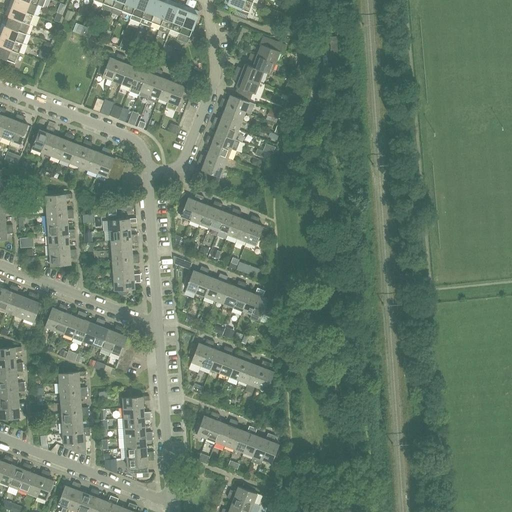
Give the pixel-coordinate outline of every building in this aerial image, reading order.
[(12,0),(15,1),(13,6),(33,14),(37,4),(25,0),(12,0)] [(115,0),(113,6),(122,10),(126,0),(115,0)] [(126,0),(122,10),(132,13),(137,0),(126,0)] [(137,0),(132,13),(130,19),(140,22),(148,0),(137,0)] [(148,0),(140,22),(149,26),(152,21),(151,21),(159,0),(148,0)] [(150,26),(159,29),(169,4),(164,2),(164,0),(159,0),(151,21),(152,21),(150,26)] [(249,11),(253,2),(248,0),(225,0),(224,2),(249,11)] [(159,29),(161,24),(170,28),(180,4),(175,2),(174,6),(169,4),(159,29)] [(62,14),(66,5),(60,3),(57,11),(57,12),(62,14)] [(170,28),(180,32),(188,11),(183,9),(184,6),(180,4),(170,28)] [(7,10),(6,14),(30,24),(33,14),(13,6),(11,11),(7,10)] [(190,36),(199,11),(194,9),(193,13),(188,11),(180,32),(190,36)] [(67,10),(64,17),(69,19),(70,18),(71,18),(73,14),(71,13),(72,12),(67,10)] [(8,20),(6,25),(26,33),(30,24),(6,14),(4,19),(8,20)] [(0,29),(0,28),(0,33),(22,43),(26,33),(6,25),(4,30),(0,29)] [(0,44),(19,52),(22,43),(0,33),(0,39),(0,40),(0,44)] [(262,44),(258,55),(257,56),(275,62),(279,51),(283,53),(286,45),(262,36),(260,43),(262,44)] [(0,56),(15,62),(19,52),(0,44),(0,56)] [(46,52),(40,50),(38,56),(44,58),(46,52)] [(170,59),(169,60),(180,64),(181,63),(184,54),(173,50),(172,54),(170,59)] [(102,76),(112,79),(121,55),(118,53),(115,59),(109,57),(102,76)] [(255,62),(253,66),(253,67),(263,70),(263,71),(271,74),(275,62),(257,56),(258,55),(251,53),(249,59),(255,62)] [(112,79),(121,83),(128,64),(123,62),(126,56),(121,55),(112,79)] [(121,83),(131,87),(129,91),(140,62),(136,60),(134,66),(128,64),(121,83)] [(129,91),(138,94),(147,71),(142,69),(144,63),(140,62),(129,91)] [(238,66),(235,73),(259,82),(263,71),(263,70),(253,67),(253,66),(246,63),(244,68),(238,66)] [(138,94),(140,90),(149,94),(159,69),(155,67),(153,73),(147,71),(138,94)] [(163,71),(159,69),(149,94),(150,94),(148,99),(157,103),(159,98),(159,97),(166,78),(161,76),(163,71)] [(254,93),(259,82),(235,73),(233,79),(239,81),(237,87),(241,88),(238,95),(250,99),(253,92),(254,93)] [(171,81),(166,78),(159,97),(159,98),(168,101),(178,76),(174,75),(171,81)] [(182,78),(178,76),(168,101),(178,105),(179,101),(182,102),(185,95),(182,94),(185,86),(179,84),(182,78)] [(222,98),(221,102),(245,111),(249,101),(230,94),(228,100),(222,98)] [(282,114),(290,117),(298,97),(290,94),(282,114)] [(221,102),(219,105),(225,108),(223,113),(242,120),(245,111),(221,102)] [(0,112),(0,135),(1,136),(9,117),(3,115),(6,109),(2,108),(0,112)] [(267,115),(276,119),(278,113),(270,110),(267,115)] [(152,116),(144,112),(141,119),(149,123),(152,116)] [(1,136),(11,140),(20,115),(17,113),(14,119),(9,117),(1,136)] [(215,116),(213,120),(238,130),(242,120),(223,113),(221,119),(215,116)] [(11,140),(21,143),(22,139),(26,140),(29,133),(25,132),(28,124),(22,122),(25,116),(20,115),(11,140)] [(137,120),(130,117),(128,123),(134,126),(137,120)] [(213,120),(212,124),(218,126),(216,132),(235,139),(238,130),(213,120)] [(175,134),(178,127),(178,126),(171,123),(167,131),(175,134)] [(39,129),(32,148),(41,151),(51,127),(47,125),(45,131),(39,129)] [(41,151),(51,155),(58,136),(53,134),(55,128),(51,127),(41,151)] [(263,130),(261,137),(268,140),(270,135),(272,136),(273,132),(270,131),(269,133),(263,130)] [(51,155),(60,159),(70,134),(66,132),(63,138),(58,136),(51,155)] [(208,135),(206,139),(231,148),(235,139),(216,132),(214,137),(208,135)] [(60,159),(70,162),(77,143),(71,141),(74,135),(70,134),(60,159)] [(70,162),(79,166),(89,141),(84,139),(82,145),(77,143),(70,162)] [(206,139),(205,143),(211,145),(209,150),(228,158),(231,148),(206,139)] [(79,166),(88,169),(95,150),(90,148),(92,142),(89,141),(79,166)] [(88,169),(98,173),(107,148),(103,147),(101,153),(95,150),(88,169)] [(111,168),(113,162),(114,158),(109,156),(111,150),(107,148),(98,173),(107,177),(109,173),(111,168)] [(206,156),(201,154),(199,157),(224,167),(228,158),(209,150),(206,156)] [(115,156),(114,158),(113,162),(124,166),(126,160),(115,156)] [(199,157),(198,161),(204,163),(201,169),(220,177),(224,167),(199,157)] [(253,158),(251,164),(256,166),(255,168),(259,170),(262,160),(259,159),(258,160),(253,158)] [(122,172),(124,166),(113,162),(111,168),(122,172)] [(8,173),(8,168),(0,169),(0,179),(3,179),(2,173),(8,173)] [(120,178),(122,172),(111,168),(109,173),(120,178)] [(118,183),(120,178),(109,173),(107,177),(106,179),(118,183)] [(0,179),(0,189),(10,189),(9,184),(3,185),(3,179),(0,179)] [(115,189),(118,183),(106,179),(104,184),(115,189)] [(113,194),(115,189),(104,184),(102,190),(113,194)] [(0,189),(0,199),(4,199),(4,193),(10,193),(10,189),(0,189)] [(72,193),(46,195),(46,205),(67,204),(66,198),(72,197),(72,193)] [(200,195),(196,193),(194,199),(188,197),(180,216),(190,220),(200,195)] [(190,220),(200,223),(207,204),(201,202),(204,196),(200,195),(190,220)] [(0,199),(0,209),(11,209),(11,204),(5,205),(4,199),(0,199)] [(212,206),(207,204),(200,223),(209,227),(219,202),(215,200),(212,206)] [(209,227),(218,230),(226,211),(220,209),(222,203),(219,202),(209,227)] [(46,205),(47,215),(73,213),(73,209),(67,210),(67,204),(46,205)] [(231,213),(226,211),(218,230),(228,234),(237,209),(233,207),(231,213)] [(0,209),(0,219),(6,219),(5,213),(11,213),(11,209),(0,209)] [(228,234),(237,237),(244,219),(239,216),(241,210),(237,209),(228,234)] [(47,215),(48,225),(68,224),(68,218),(74,217),(73,213),(47,215)] [(250,221),(244,219),(237,237),(247,241),(256,216),(252,215),(250,221)] [(256,245),(263,226),(257,224),(260,218),(256,216),(247,241),(256,245)] [(136,222),(136,218),(130,218),(110,219),(110,229),(131,228),(130,222),(136,222)] [(0,219),(0,229),(13,228),(12,224),(6,225),(6,219),(0,219)] [(48,225),(48,235),(75,233),(75,229),(68,230),(68,224),(48,225)] [(0,239),(7,239),(7,233),(13,232),(13,228),(0,229),(0,239)] [(110,229),(111,240),(138,238),(137,234),(131,234),(131,228),(110,229)] [(48,235),(49,245),(69,243),(69,237),(75,237),(75,233),(48,235)] [(111,240),(112,250),(132,248),(132,242),(138,242),(138,238),(111,240)] [(192,243),(190,248),(196,250),(198,244),(193,242),(192,244),(192,243)] [(49,245),(50,255),(76,253),(76,249),(70,249),(69,243),(49,245)] [(201,245),(199,251),(200,251),(199,252),(206,255),(206,254),(207,254),(209,248),(201,245)] [(112,250),(112,260),(139,258),(139,254),(132,254),(132,248),(112,250)] [(212,248),(210,252),(212,253),(211,256),(218,259),(221,252),(212,248)] [(51,265),(71,264),(70,258),(77,257),(76,253),(50,255),(51,265)] [(112,260),(113,270),(133,268),(133,262),(139,262),(139,258),(112,260)] [(192,271),(189,280),(186,288),(195,292),(205,267),(201,266),(199,272),(193,269),(192,271)] [(209,269),(205,267),(195,292),(205,296),(212,277),(207,275),(209,269)] [(113,270),(114,280),(140,278),(140,274),(134,274),(133,268),(113,270)] [(218,279),(212,277),(205,296),(214,299),(224,275),(220,273),(218,279)] [(214,299),(224,303),(231,284),(225,282),(228,276),(224,275),(214,299)] [(129,291),(129,289),(135,288),(134,282),(141,282),(140,278),(114,280),(115,290),(118,290),(118,291),(119,293),(120,294),(122,295),(125,294),(127,294),(128,292),(129,291)] [(236,286),(231,284),(224,303),(233,306),(242,282),(239,280),(236,286)] [(233,306),(242,310),(250,291),(244,289),(246,283),(242,282),(233,306)] [(9,290),(3,288),(0,296),(0,308),(5,310),(15,286),(11,284),(9,290)] [(5,310),(15,314),(22,295),(16,293),(19,287),(15,286),(5,310)] [(255,293),(250,291),(242,310),(252,313),(261,289),(257,287),(255,293)] [(268,299),(269,298),(263,296),(265,290),(261,289),(252,313),(261,317),(263,312),(268,299)] [(28,297),(22,295),(15,314),(24,318),(34,293),(30,291),(28,297)] [(34,321),(41,302),(35,300),(37,294),(34,293),(24,318),(34,321)] [(268,299),(263,312),(270,315),(275,302),(268,299)] [(52,307),(45,326),(54,329),(64,305),(60,303),(58,309),(52,307)] [(54,329),(64,333),(71,314),(66,312),(68,306),(64,305),(54,329)] [(77,316),(71,314),(64,333),(73,337),(83,312),(79,310),(77,316)] [(196,312),(190,310),(187,318),(194,320),(196,312)] [(73,337),(83,340),(90,321),(84,319),(87,313),(83,312),(73,337)] [(95,323),(90,321),(83,340),(92,344),(101,319),(97,317),(95,323)] [(105,320),(101,319),(92,344),(101,347),(109,328),(103,326),(105,320)] [(114,331),(109,328),(101,347),(111,351),(120,326),(116,325),(114,331)] [(122,334),(124,328),(120,326),(111,351),(120,355),(122,351),(124,346),(126,340),(127,336),(122,334)] [(128,334),(127,336),(126,340),(137,344),(140,338),(128,334)] [(198,342),(191,361),(201,365),(211,340),(207,339),(204,344),(198,342)] [(135,350),(137,344),(126,340),(124,346),(135,350)] [(210,368),(218,349),(219,347),(213,345),(214,341),(211,340),(201,365),(210,368)] [(133,356),(135,350),(124,346),(122,351),(133,356)] [(223,352),(218,349),(210,368),(220,372),(229,347),(225,346),(223,352)] [(22,350),(21,347),(15,347),(0,347),(0,358),(16,357),(15,351),(22,350)] [(220,372),(229,375),(236,357),(231,355),(233,349),(229,347),(220,372)] [(122,351),(120,355),(119,357),(131,361),(133,356),(122,351)] [(242,359),(236,357),(229,375),(238,379),(248,354),(244,353),(242,359)] [(238,379),(248,383),(255,364),(249,362),(252,356),(248,354),(238,379)] [(0,358),(0,367),(23,366),(22,362),(16,363),(16,357),(0,358)] [(119,357),(117,362),(129,367),(131,361),(119,357)] [(260,366),(255,364),(248,383),(257,386),(267,361),(263,360),(260,366)] [(268,369),(270,363),(267,361),(257,386),(267,390),(274,371),(268,369)] [(99,362),(97,368),(103,370),(105,365),(99,362)] [(115,368),(126,373),(129,367),(117,362),(115,368)] [(0,367),(0,378),(17,377),(17,371),(23,370),(23,366),(0,367)] [(85,375),(85,371),(79,372),(79,371),(59,373),(59,383),(80,382),(79,375),(85,375)] [(18,383),(17,377),(0,378),(0,388),(24,386),(24,382),(18,383)] [(59,383),(60,393),(87,391),(86,387),(80,387),(80,382),(59,383)] [(0,388),(0,398),(19,397),(18,391),(24,390),(24,386),(0,388)] [(60,393),(61,403),(81,401),(81,395),(87,395),(87,391),(60,393)] [(149,399),(149,395),(123,397),(123,407),(143,406),(143,400),(149,399)] [(0,398),(0,408),(26,406),(25,402),(19,403),(19,397),(0,398)] [(61,403),(62,413),(88,411),(88,407),(82,407),(81,401),(61,403)] [(20,411),(26,410),(26,406),(0,408),(0,418),(20,417),(20,411)] [(123,407),(124,418),(151,416),(150,411),(144,412),(143,406),(123,407)] [(62,413),(62,423),(83,421),(82,415),(88,415),(88,411),(62,413)] [(196,434),(206,437),(216,412),(212,411),(210,417),(204,415),(201,421),(196,434)] [(206,437),(215,441),(223,422),(217,420),(220,414),(216,412),(206,437)] [(124,418),(125,428),(145,426),(145,420),(151,419),(151,416),(124,418)] [(228,424),(223,422),(215,441),(225,444),(235,420),(231,418),(228,424)] [(198,420),(193,432),(196,434),(201,421),(198,420)] [(225,444),(234,448),(241,429),(236,427),(238,421),(235,420),(225,444)] [(62,423),(63,433),(90,431),(89,427),(83,427),(83,421),(62,423)] [(247,431),(241,429),(234,448),(244,451),(253,427),(249,425),(247,431)] [(125,428),(126,437),(152,436),(152,431),(145,432),(145,426),(125,428)] [(244,451),(253,455),(260,436),(255,434),(257,428),(253,427),(244,451)] [(82,442),(84,442),(84,435),(90,435),(90,431),(63,433),(64,443),(82,442)] [(266,438),(260,436),(253,455),(262,459),(272,434),(268,433),(266,438)] [(273,441),(276,435),(272,434),(262,459),(272,462),(279,444),(273,441)] [(126,437),(126,447),(146,446),(146,440),(152,439),(152,436),(126,437)] [(83,453),(82,442),(64,443),(64,447),(83,454),(83,453)] [(147,452),(146,446),(126,447),(126,448),(120,448),(121,458),(127,457),(154,455),(153,451),(147,452)] [(0,480),(9,456),(5,455),(3,460),(0,459),(0,480)] [(154,459),(154,455),(127,457),(128,469),(129,471),(130,472),(132,473),(148,472),(148,460),(154,459)] [(11,464),(13,458),(9,456),(0,480),(0,481),(9,485),(16,466),(11,464)] [(22,468),(16,466),(9,485),(18,488),(28,463),(24,462),(22,468)] [(32,465),(28,463),(18,488),(28,492),(35,473),(29,471),(32,465)] [(41,475),(35,473),(28,492),(37,495),(47,471),(43,469),(41,475)] [(47,499),(54,480),(48,478),(50,472),(47,471),(37,495),(47,499)] [(65,484),(58,503),(63,506),(68,507),(77,482),(73,481),(71,487),(65,484)] [(68,507),(77,511),(84,492),(79,490),(81,484),(77,482),(68,507)] [(236,491),(230,489),(229,493),(253,502),(257,493),(238,486),(236,491)] [(90,494),(84,492),(77,511),(80,511),(87,511),(96,489),(92,488),(90,494)] [(87,511),(97,511),(103,499),(97,497),(100,491),(96,489),(87,511)] [(229,493),(227,497),(233,499),(231,504),(250,511),(253,502),(229,493)] [(109,501),(103,499),(97,511),(108,511),(115,497),(111,495),(109,501)] [(108,511),(119,511),(122,506),(116,504),(118,498),(115,497),(108,511)] [(13,502),(12,505),(10,510),(15,511),(20,511),(23,506),(13,502)] [(127,508),(122,506),(119,511),(129,511),(133,504),(129,502),(127,508)]
